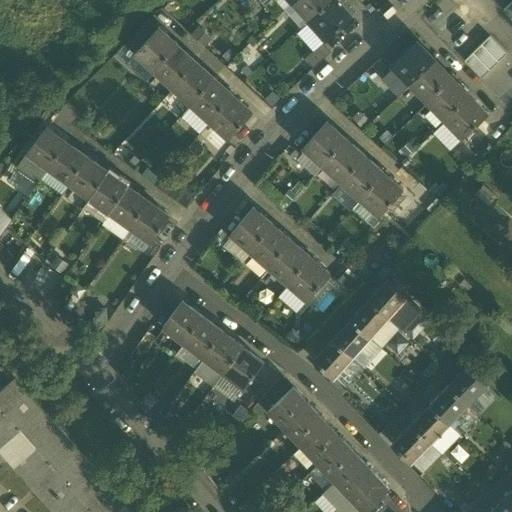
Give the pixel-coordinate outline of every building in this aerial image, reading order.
[(295,0),(294,1),(310,20),(332,0),(295,0)] [(337,0),(332,0),(310,20),(327,39),(352,16),(337,0)] [(159,27),(136,53),(155,70),(177,44),(159,27)] [(490,36),(481,44),(499,62),(507,54),(490,36)] [(417,41),(393,65),(410,83),(435,60),(417,41)] [(177,44),(155,70),(173,87),(196,61),(177,44)] [(481,44),(473,52),(490,70),(499,62),(481,44)] [(473,52),(465,61),(482,78),(490,70),(473,52)] [(435,60),(410,83),(428,101),(452,77),(435,60)] [(196,61),(173,87),(192,104),(214,78),(196,61)] [(452,77),(428,101),(445,119),(470,95),(452,77)] [(214,78),(192,104),(210,120),(233,95),(214,78)] [(233,95),(210,120),(229,138),(252,112),(233,95)] [(470,95),(445,119),(463,137),(488,114),(470,95)] [(327,122),(305,148),(324,165),(346,139),(327,122)] [(67,143),(47,128),(28,153),(49,168),(67,143)] [(346,139),(324,165),(342,181),(365,156),(346,139)] [(88,157),(67,143),(49,168),(70,182),(88,157)] [(365,156),(342,181),(361,198),(384,173),(365,156)] [(108,172),(88,157),(70,182),(90,197),(108,172)] [(128,186),(108,172),(90,197),(110,212),(128,186)] [(403,190),(384,173),(361,198),(380,215),(403,190)] [(149,201),(128,186),(110,212),(131,226),(149,201)] [(169,216),(149,201),(131,226),(151,241),(169,216)] [(0,227),(11,218),(0,206),(0,227)] [(273,224),(254,208),(232,234),(251,250),(273,224)] [(273,224),(251,250),(270,267),(292,241),(273,224)] [(311,257),(292,241),(270,267),(289,283),(311,257)] [(311,257),(289,283),(308,300),(330,274),(311,257)] [(407,296),(387,279),(369,299),(389,317),(407,296)] [(369,299),(351,319),(371,337),(389,317),(369,299)] [(203,317),(183,301),(164,326),(184,341),(203,317)] [(203,317),(184,341),(204,356),(223,332),(203,317)] [(351,319),(333,339),(353,357),(371,337),(351,319)] [(223,332),(204,356),(224,372),(243,347),(223,332)] [(353,357),(333,339),(314,360),(334,378),(353,357)] [(243,347),(224,372),(245,387),(263,362),(243,347)] [(487,384),(468,365),(449,385),(468,404),(487,384)] [(133,511),(15,378),(0,391),(0,450),(54,511),(133,511)] [(468,404),(449,385),(430,405),(449,423),(468,404)] [(311,405),(294,387),(269,410),(286,428),(311,405)] [(311,405),(286,428),(303,446),(327,423),(311,405)] [(430,405),(411,424),(431,442),(449,423),(430,405)] [(327,423),(303,446),(319,463),(344,440),(327,423)] [(411,424),(392,444),(411,462),(431,442),(411,424)] [(344,440),(319,463),(336,481),(360,458),(344,440)] [(360,458),(336,481),(350,496),(374,473),(360,458)] [(389,488),(374,473),(350,496),(365,511),(389,488)] [(511,511),(511,495),(495,511),(511,511)]
